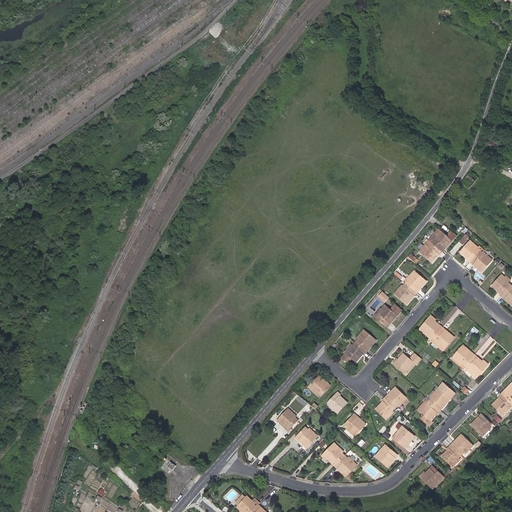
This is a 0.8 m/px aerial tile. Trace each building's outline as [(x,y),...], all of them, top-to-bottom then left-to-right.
[(508,154),(503,151),(500,160),(505,163),(508,154)] [(430,247),(440,256),(443,253),(442,252),(446,248),(447,248),(450,245),(444,240),(437,234),(431,241),(433,243),(430,247)] [(455,240),(449,235),(445,239),(451,244),(455,240)] [(466,236),(460,244),(464,247),(470,239),(469,239),(467,236),(466,236)] [(430,247),(427,244),(418,254),(420,255),(422,252),(424,254),(428,250),(430,247)] [(466,263),(470,266),(479,255),(473,250),(475,248),(470,244),(460,255),(467,261),(466,263)] [(428,250),(424,254),(422,252),(420,255),(431,265),(437,258),(438,259),(440,256),(430,247),(428,250)] [(415,262),(418,260),(412,254),(410,257),(415,262)] [(479,255),(470,266),(472,268),(474,267),(482,273),(491,262),(487,259),(486,261),(482,258),(479,255)] [(405,288),(416,297),(419,293),(417,291),(421,287),(422,288),(425,284),(413,274),(410,278),(412,279),(408,283),(405,288)] [(498,296),(500,299),(510,288),(507,286),(502,282),(504,280),(500,277),(491,288),(499,295),(498,296)] [(401,292),(398,296),(396,295),(393,299),(406,309),(409,305),(407,303),(411,299),(413,300),(416,297),(405,288),(401,292)] [(511,290),(510,288),(500,299),(503,301),(504,300),(509,304),(508,306),(511,308),(511,307),(511,290)] [(384,291),(379,297),(386,302),(391,297),(384,291)] [(382,313),(376,321),(387,330),(390,327),(388,325),(391,321),(392,321),(395,317),(383,307),(380,311),(382,313)] [(376,321),(382,313),(380,311),(374,319),(376,321)] [(419,333),(424,337),(425,335),(429,339),(433,343),(443,332),(439,329),(438,330),(434,326),(435,325),(436,324),(431,319),(419,333)] [(476,330),(467,342),(471,346),(481,334),(476,330)] [(443,332),(433,343),(437,346),(440,349),(439,350),(442,354),(453,342),(450,338),(448,340),(444,335),(445,334),(443,332)] [(353,347),(365,356),(368,353),(366,351),(369,348),(371,345),(373,347),(375,345),(362,334),(358,338),(360,339),(356,343),(353,347)] [(350,350),(347,354),(346,353),(339,361),(343,365),(343,364),(346,366),(350,362),(354,365),(360,359),(362,360),(365,356),(353,347),(350,350)] [(466,372),(477,358),(474,355),(472,356),(471,358),(466,353),(467,352),(464,349),(454,361),(463,369),(466,372)] [(423,361),(416,354),(409,362),(403,357),(400,361),(401,361),(394,369),(404,377),(408,373),(411,370),(412,371),(415,367),(416,368),(423,361)] [(469,374),(472,377),(471,378),(476,383),(489,368),(485,365),(484,365),(483,367),(479,363),(480,362),(481,361),(477,358),(466,372),(469,374)] [(452,362),(461,370),(463,369),(454,361),(452,362)] [(306,389),(310,392),(312,391),(316,394),(319,397),(328,386),(324,383),(323,385),(320,382),(321,381),(317,377),(306,389)] [(511,385),(509,388),(510,389),(506,393),(505,392),(502,395),(511,404),(511,385)] [(442,387),(437,392),(442,396),(447,391),(442,387)] [(388,397),(385,401),(396,411),(399,407),(403,403),(405,404),(408,401),(395,389),(392,393),(393,394),(389,399),(388,397)] [(434,396),(427,404),(439,414),(440,415),(443,411),(442,410),(445,405),(447,407),(455,398),(447,391),(442,396),(437,392),(434,396)] [(461,394),(468,400),(470,397),(464,391),(461,394)] [(335,411),(334,413),(336,414),(345,403),(338,397),(339,396),(336,393),(327,403),(330,407),(335,411)] [(433,395),(426,402),(427,404),(434,396),(433,395)] [(511,405),(511,404),(502,395),(499,397),(500,399),(493,406),(502,415),(509,409),(511,405)] [(396,411),(385,401),(383,403),(384,404),(377,412),(389,422),(391,420),(390,418),(393,414),(396,411)] [(418,414),(427,404),(426,402),(417,413),(418,414)] [(427,404),(418,414),(424,419),(429,424),(426,427),(429,430),(433,426),(430,424),(430,423),(437,415),(437,416),(439,414),(427,404)] [(354,430),(353,431),(357,435),(367,422),(363,419),(362,420),(358,417),(359,415),(355,412),(346,424),(350,427),(354,430)] [(293,421),(289,417),(290,417),(286,413),(275,425),(279,429),(280,427),(284,430),(282,432),(286,435),(296,424),(293,421)] [(485,432),(489,428),(492,425),(482,415),(479,419),(480,420),(476,423),(475,423),(471,426),(482,437),(486,433),(485,432)] [(498,424),(501,420),(496,415),(493,419),(498,424)] [(424,419),(420,423),(426,427),(429,424),(424,419)] [(304,431),(294,442),(297,445),(298,443),(303,447),(302,448),(306,452),(317,440),(312,436),(311,437),(308,434),(304,431)] [(398,440),(395,444),(404,453),(408,449),(407,448),(410,445),(411,446),(414,443),(403,432),(400,434),(402,436),(398,440)] [(454,444),(451,447),(461,457),(464,453),(468,449),(469,451),(473,447),(461,436),(457,439),(459,441),(455,445),(454,444)] [(333,445),(322,458),(327,462),(329,461),(333,465),(332,466),(335,469),(345,458),(340,454),(336,450),(337,448),(333,445)] [(461,457),(451,447),(448,450),(449,451),(442,458),(453,468),(455,465),(454,464),(457,460),(461,457)] [(379,459),(378,458),(375,461),(387,472),(390,469),(389,468),(393,463),(394,464),(397,461),(386,451),(383,455),(379,459)] [(350,462),(345,458),(335,469),(338,472),(340,470),(344,474),(343,476),(348,480),(359,467),(355,464),(354,466),(350,462)] [(172,470),(175,466),(170,462),(167,466),(172,470)] [(435,486),(440,482),(442,479),(432,469),(430,471),(431,472),(426,477),(424,474),(420,479),(432,491),(437,487),(435,486)] [(101,487),(98,493),(103,496),(107,490),(101,487)] [(240,503),(243,506),(248,500),(250,498),(246,495),(240,503)] [(256,511),(263,504),(259,501),(258,503),(251,497),(250,498),(248,500),(243,506),(242,508),(245,510),(246,509),(249,511),(256,511)]
